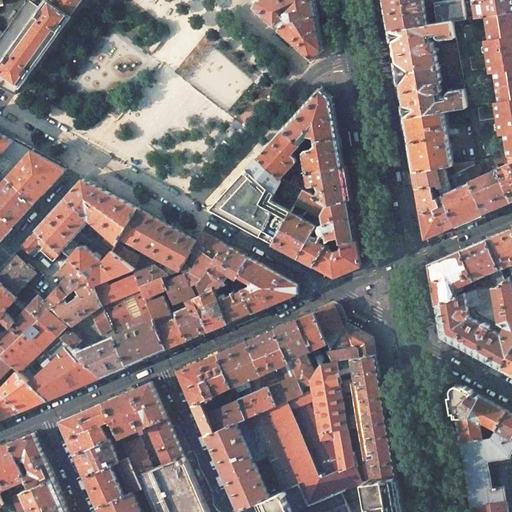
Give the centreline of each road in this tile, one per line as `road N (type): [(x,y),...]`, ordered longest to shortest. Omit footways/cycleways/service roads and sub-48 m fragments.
road 1 (secondary): [(398,262),(362,52)]
road 2 (residential): [(162,365),(340,287)]
road 3 (secondary): [(441,511),(411,336)]
road 4 (residential): [(192,205),(307,79)]
road 5 (residential): [(340,287),(192,205)]
road 6 (residential): [(162,365),(227,511)]
road 7 (residential): [(95,152),(0,262)]
road 8 (residential): [(42,418),(162,365)]
road 9 (residential): [(245,0),(228,7),(307,79)]
road 10 (tertiary): [(398,262),(511,214)]
